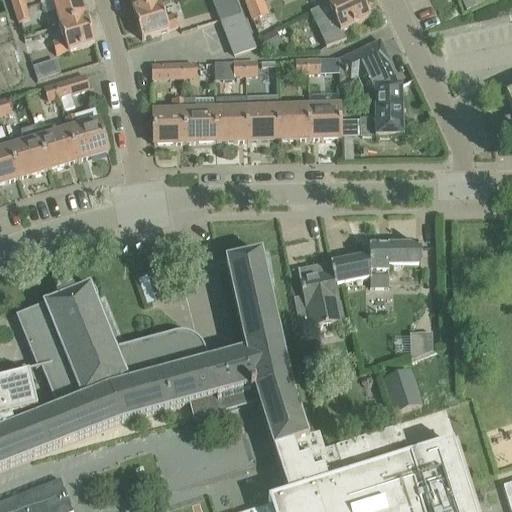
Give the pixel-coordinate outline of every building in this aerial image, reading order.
[(24,0),(12,0),(11,1),(15,13),(27,9),(24,0)] [(57,0),(52,2),(60,27),(85,19),(79,0),(57,0)] [(134,15),(160,7),(157,0),(130,0),(135,15),(134,15)] [(263,0),(262,0),(247,6),(254,26),(271,19),(263,0)] [(339,0),(328,5),(310,14),(326,49),(347,41),(343,33),(370,20),(360,0),(339,0)] [(457,0),(464,12),(485,2),(483,0),(457,0)] [(160,7),(134,15),(142,42),(170,33),(169,32),(180,28),(176,16),(165,19),(161,6),(160,7)] [(27,9),(15,13),(18,25),(31,21),(27,9)] [(241,15),(221,22),(225,32),(245,25),(241,14),(241,15)] [(85,19),(60,27),(59,27),(64,42),(52,45),(56,58),(68,54),(68,55),(95,46),(86,19),(85,19)] [(225,32),(230,45),(250,37),(245,25),(225,32)] [(263,41),(268,53),(284,47),(278,35),(263,41)] [(250,37),(230,45),(235,57),(255,50),(250,37)] [(339,62),(340,90),(359,81),(389,67),(391,66),(381,43),(339,62)] [(308,82),(307,63),(298,64),(298,82),(308,82)] [(322,63),(307,63),(308,82),(322,82),(322,63)] [(246,84),(245,65),(223,66),(224,88),(236,87),(236,84),(246,84)] [(260,65),(245,65),(246,84),(261,84),(260,65)] [(38,83),(46,80),(42,67),(34,70),(38,83)] [(184,81),(183,67),(152,68),(152,83),(184,81)] [(195,67),(183,67),(184,81),(196,81),(195,67)] [(389,67),(359,81),(364,91),(374,91),(375,124),(361,124),(361,140),(375,139),(376,140),(377,140),(378,142),(388,142),(388,140),(403,140),(402,89),(399,89),(389,67)] [(86,79),(56,88),(60,101),(90,92),(86,79)] [(60,101),(56,88),(44,91),(48,104),(60,101)] [(9,105),(0,107),(0,115),(1,120),(12,117),(9,105)] [(216,105),(184,106),(185,147),(217,146),(216,113),(216,105)] [(185,147),(184,106),(174,106),(174,115),(153,115),(154,148),(185,147)] [(340,110),(309,111),(310,143),(341,142),(340,110)] [(309,111),(278,112),(279,144),(310,143),(309,111)] [(278,112),(247,113),(248,145),(279,144),(278,112)] [(247,113),(216,113),(217,146),(248,145),(247,113)] [(80,129),(77,117),(66,121),(69,132),(78,163),(108,155),(99,123),(80,129)] [(24,146),(10,150),(19,181),(49,172),(37,132),(35,128),(20,133),(24,146)] [(37,132),(49,172),(78,163),(69,132),(54,137),(51,128),(37,132)] [(10,150),(0,153),(0,187),(19,181),(10,150)] [(364,259),(332,265),(337,288),(370,281),(370,282),(371,282),(372,290),(389,289),(389,270),(420,269),(420,270),(421,270),(421,248),(369,249),(369,253),(364,253),(364,259)] [(30,372),(0,379),(0,475),(121,427),(190,408),(194,423),(260,405),(288,498),(268,505),(270,508),(257,511),(473,511),(453,446),(411,460),(400,431),(324,455),(319,438),(308,441),(292,387),(262,256),(226,264),(246,353),(234,356),(232,348),(219,352),(221,360),(209,363),(206,353),(203,346),(197,340),(190,336),(183,334),(175,335),(117,351),(91,287),(75,293),(71,285),(57,291),(59,300),(43,306),(44,307),(16,318),(37,371),(36,371),(36,372),(42,371),(58,411),(15,427),(11,418),(38,411),(29,374),(30,374),(30,372)] [(310,331),(344,324),(337,288),(332,265),(331,266),(331,269),(329,269),(325,275),(326,277),(301,282),(301,281),(300,282),(310,331)] [(433,355),(432,336),(410,337),(411,363),(433,355)] [(384,383),(395,418),(421,409),(409,374),(384,383)] [(385,421),(388,420),(384,410),(364,417),(365,417),(354,421),(357,430),(377,424),(378,425),(385,423),(385,421)] [(72,511),(60,482),(0,505),(0,511),(72,511)]
